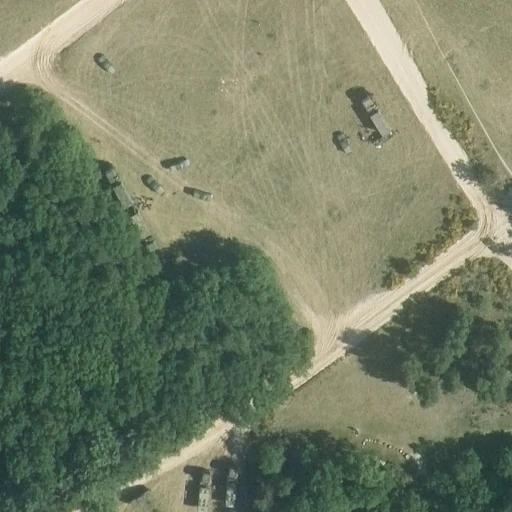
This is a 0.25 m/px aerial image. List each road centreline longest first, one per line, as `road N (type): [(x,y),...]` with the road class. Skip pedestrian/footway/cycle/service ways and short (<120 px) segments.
road 1 (track): [(511,217),(264,401),(78,511)]
road 2 (track): [(334,348),(253,233),(0,60)]
road 3 (track): [(360,0),(511,252)]
road 4 (track): [(0,79),(102,0)]
